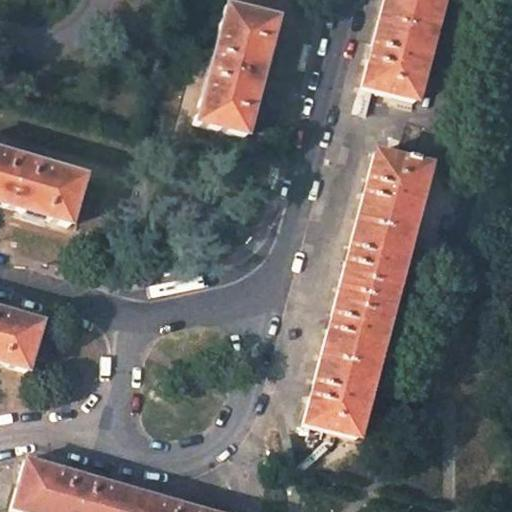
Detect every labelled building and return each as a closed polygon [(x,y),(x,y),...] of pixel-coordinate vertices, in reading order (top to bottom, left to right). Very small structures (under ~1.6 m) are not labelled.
[(383,0),(370,50),(360,86),(413,100),(418,83),(414,82),(423,47),(427,47),(435,16),(432,15),(435,0),(383,0)] [(274,17),(224,4),(192,122),(242,136),(258,79),(274,17)] [(69,227),(84,177),(0,151),(0,205),(12,209),(69,227)] [(427,167),(374,151),(365,184),(345,259),(322,347),(306,406),(301,424),(354,439),(358,422),(354,421),(364,383),(369,385),(377,353),(373,352),(382,316),(387,317),(396,284),(391,283),(401,248),(405,249),(413,218),(409,217),(418,182),(422,184),(427,167)] [(495,214),(495,229),(508,230),(508,216),(495,214)] [(0,366),(24,374),(40,324),(13,316),(0,312),(0,366)] [(194,511),(84,479),(66,473),(25,461),(9,511),(10,511),(194,511)]
